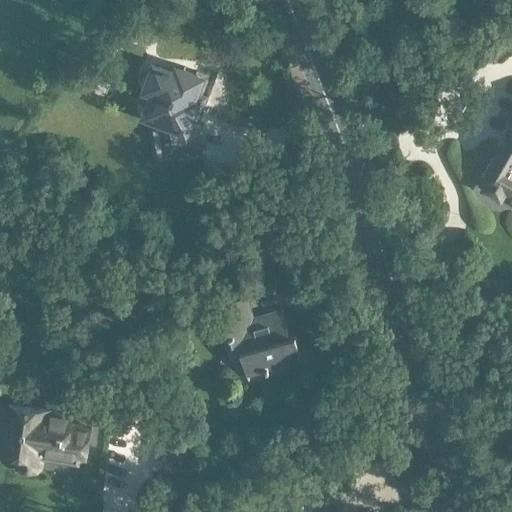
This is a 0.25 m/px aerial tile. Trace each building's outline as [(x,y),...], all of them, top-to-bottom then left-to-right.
[(153,129),(158,159),(204,151),(199,119),(208,94),(196,90),(202,76),(197,74),(198,71),(196,70),(196,71),(185,68),(185,66),(184,66),(183,69),(178,67),(176,72),(170,70),(170,69),(164,66),(163,68),(155,65),(153,70),(149,69),(149,70),(150,71),(147,81),(145,81),(145,82),(148,84),(146,89),(154,92),(146,114),(156,121),(158,128),(153,129)] [(488,178),(484,183),(511,205),(511,149),(502,162),(500,159),(485,176),(488,178)] [(252,317),(246,296),(221,303),(235,352),(241,350),(248,377),(304,361),(296,333),(290,335),(282,309),(252,317)] [(85,457),(89,427),(62,423),(63,413),(47,411),(48,409),(8,403),(1,451),(19,453),(18,462),(20,466),(23,468),(32,469),(36,468),(39,465),(40,457),(42,457),(42,455),(41,455),(41,451),(85,457)] [(270,500),(276,511),(297,511),(288,492),(270,500)]
